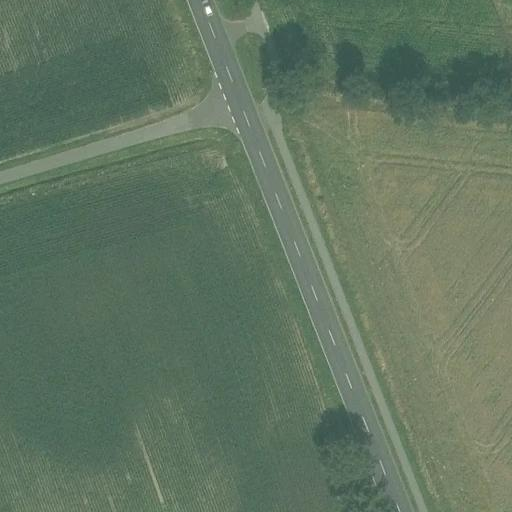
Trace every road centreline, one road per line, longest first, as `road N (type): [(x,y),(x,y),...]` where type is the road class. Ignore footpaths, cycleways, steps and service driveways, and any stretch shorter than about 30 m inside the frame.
road 1 (tertiary): [(243,108),(396,511)]
road 2 (residential): [(243,108),(0,175)]
